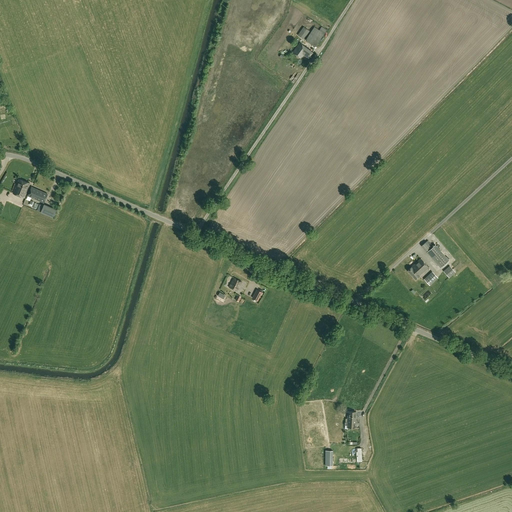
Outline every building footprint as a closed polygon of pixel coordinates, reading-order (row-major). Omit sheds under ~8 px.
[(304,27),(298,35),(304,39),(309,31),(304,27)] [(316,47),(324,34),(326,30),(321,27),(319,30),(314,27),(306,40),(316,47)] [(300,43),(292,52),(300,58),(303,55),(308,59),(313,53),(300,43)] [(24,198),(30,183),(18,179),(13,194),(24,198)] [(28,195),(44,202),(48,194),(32,187),(28,195)] [(20,214),(21,206),(6,206),(6,215),(8,215),(8,211),(14,211),(14,214),(20,214)] [(30,223),(48,229),(53,217),(34,211),(30,223)] [(449,260),(438,248),(435,245),(432,247),(426,241),(422,245),(441,267),(449,260)] [(421,259),(414,265),(422,273),(428,267),(421,259)] [(447,279),(455,273),(450,266),(442,273),(447,279)] [(432,272),(424,279),(430,285),(438,278),(432,272)] [(237,291),(242,281),(234,277),(229,287),(237,291)] [(258,290),(253,298),(258,301),(262,292),(258,290)] [(348,411),(348,418),(348,422),(345,422),(345,425),(348,425),(348,427),(355,428),(355,424),(356,424),(356,419),(356,412),(348,411)]
